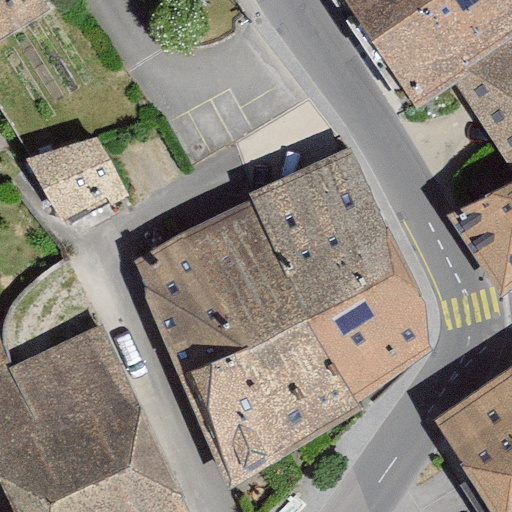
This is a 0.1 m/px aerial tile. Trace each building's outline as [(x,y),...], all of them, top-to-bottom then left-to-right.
[(0,0),(0,61),(98,2),(97,0),(0,0)] [(511,0),(354,0),(435,122),(474,97),(511,153),(511,174),(456,216),(511,287),(511,0)] [(107,147),(37,166),(75,240),(139,208),(107,147)] [(147,275),(244,500),(439,365),(440,299),(355,162),(147,275)] [(0,460),(27,511),(210,511),(117,335),(25,383),(0,335),(0,460)] [(511,511),(511,390),(452,431),(507,511),(511,511)]
